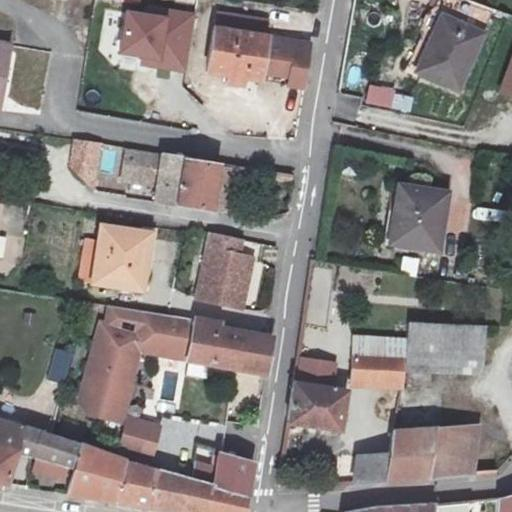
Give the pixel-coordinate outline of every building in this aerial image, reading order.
[(469,0),(447,0),(418,69),(457,85),(492,8),(469,0)] [(219,6),(210,66),(231,70),(230,77),(244,79),(245,72),(262,74),(262,66),(293,72),(292,81),(309,84),(315,41),(269,33),(271,16),(219,6)] [(168,16),(125,9),(119,55),(141,57),(140,66),(185,75),(196,12),(170,7),(168,16)] [(511,48),(494,91),(511,97),(511,48)] [(410,112),(413,94),(368,86),(365,105),(410,112)] [(441,111),(442,94),(421,93),(421,110),(441,111)] [(356,120),(359,98),(343,96),(340,118),(356,120)] [(163,183),(161,201),(214,209),(221,166),(185,161),(186,157),(168,154),(138,149),(133,179),(163,183)] [(449,192),(400,184),(396,208),(401,209),(395,244),(439,250),(449,192)] [(145,234),(103,226),(94,283),(143,292),(147,269),(139,268),(145,234)] [(252,306),(255,288),(246,286),(252,254),(247,253),(250,238),(218,231),(206,298),(252,306)] [(246,286),(255,288),(261,255),(252,254),(246,286)] [(70,300),(67,311),(85,315),(88,303),(70,300)] [(339,323),(343,304),(308,302),(305,321),(339,323)] [(137,326),(93,315),(71,394),(83,411),(119,419),(138,344),(133,342),(137,326)] [(188,357),(194,320),(172,317),(170,316),(164,352),(188,357)] [(391,359),(397,318),(389,318),(389,325),(368,322),(368,335),(358,333),(356,358),(391,359)] [(391,359),(406,360),(409,319),(397,318),(391,359)] [(488,325),(409,319),(406,360),(405,371),(486,375),(488,325)] [(194,320),(188,361),(268,375),(274,339),(218,330),(218,324),(194,320)] [(49,376),(68,382),(76,350),(57,345),(49,376)] [(391,359),(356,358),(354,381),(404,382),(405,371),(406,360),(391,359)] [(159,362),(161,407),(182,406),(181,361),(159,362)] [(347,393),(295,385),(290,423),(341,432),(347,393)] [(0,422),(0,483),(7,485),(17,453),(24,430),(0,422)] [(395,433),(391,457),(387,481),(468,474),(471,426),(395,433)] [(24,430),(17,453),(34,458),(75,468),(79,445),(53,437),(44,435),(45,433),(25,427),(24,430)] [(116,502),(126,462),(127,459),(79,445),(75,468),(70,495),(116,502)] [(208,446),(202,483),(248,497),(253,462),(216,451),(218,448),(208,446)] [(354,485),(387,481),(391,457),(357,459),(354,485)] [(156,470),(126,462),(116,502),(147,507),(156,470)] [(245,511),(248,497),(202,483),(192,480),(156,470),(147,507),(177,511),(245,511)]
